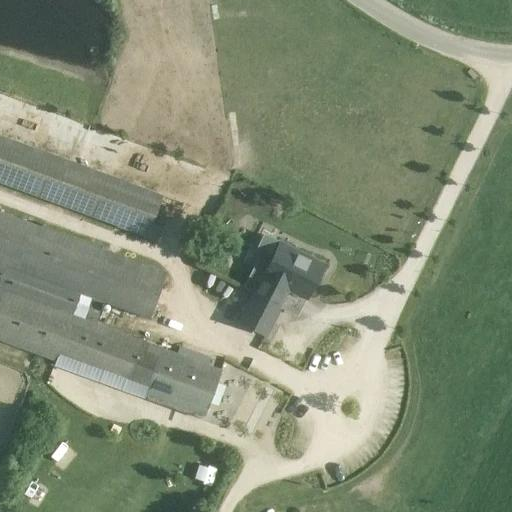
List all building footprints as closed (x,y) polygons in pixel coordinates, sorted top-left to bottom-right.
[(161,195),(0,135),(0,182),(146,236),(161,195)] [(0,212),(0,340),(157,399),(205,416),(221,372),(173,353),(95,323),(102,303),(148,319),(166,273),(0,212)] [(279,242),(261,277),(263,278),(289,291),(306,299),(323,265),(279,242)] [(261,282),(238,323),(264,338),(265,338),(287,295),(289,291),(263,278),(261,282)] [(212,485),(215,465),(193,460),(189,480),(212,485)]
